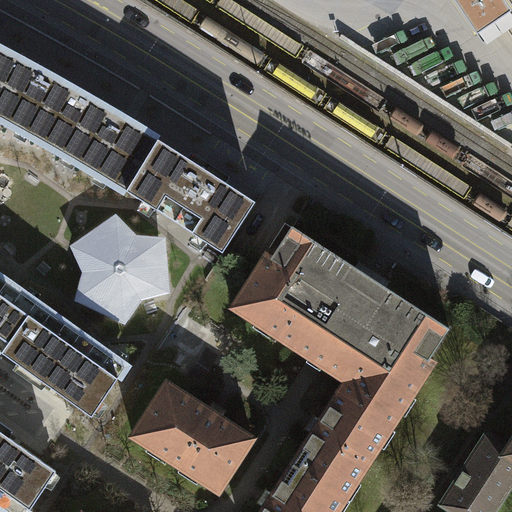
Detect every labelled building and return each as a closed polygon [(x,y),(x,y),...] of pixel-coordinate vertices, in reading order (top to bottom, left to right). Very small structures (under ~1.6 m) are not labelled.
[(456,0),(478,33),(494,22),(511,11),(503,0),(456,0)] [(0,118),(7,122),(37,70),(39,63),(24,55),(19,60),(0,50),(0,118)] [(77,92),(37,70),(7,122),(47,144),(89,169),(129,193),(160,142),(136,127),(138,120),(124,111),(118,116),(77,92)] [(187,159),(160,142),(129,193),(223,253),(256,203),(227,184),(230,177),(192,153),(187,159)] [(117,221),(77,249),(88,272),(81,297),(125,317),(139,296),(164,290),(160,242),(135,240),(117,221)] [(317,364),(342,380),(391,411),(392,410),(400,398),(407,396),(430,361),(425,359),(445,328),(370,279),(288,226),(268,257),(264,254),(229,307),(252,322),(259,320),(276,331),(273,336),(317,364)] [(0,294),(8,283),(0,277),(0,294)] [(126,367),(8,283),(0,294),(0,351),(17,364),(14,370),(42,390),(47,385),(92,417),(126,367)] [(392,410),(391,411),(342,380),(288,463),(337,495),(345,482),(352,481),(375,445),(374,438),(381,426),(386,429),(396,413),(392,410)] [(195,478),(214,491),(249,438),(163,382),(128,435),(145,446),(152,445),(166,454),(164,458),(178,467),(180,463),(194,472),(195,478)] [(0,504),(10,511),(28,511),(56,470),(10,438),(13,431),(0,421),(0,504)] [(511,431),(502,447),(503,448),(499,455),(511,463),(511,431)] [(448,511),(490,511),(511,479),(511,463),(499,455),(503,448),(502,447),(481,434),(461,464),(436,504),(448,511)] [(330,511),(329,507),(337,495),(288,463),(256,511),(330,511)]
